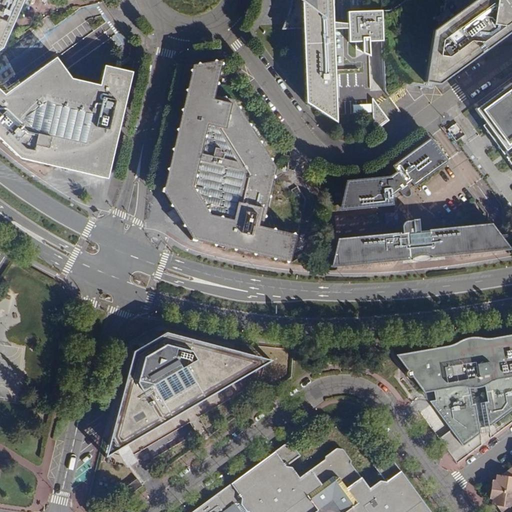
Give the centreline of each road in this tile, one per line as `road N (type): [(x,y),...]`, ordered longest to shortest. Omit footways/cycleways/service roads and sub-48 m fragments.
road 1 (secondary): [(109,287),(308,329),(511,306)]
road 2 (unclassified): [(511,56),(378,151),(331,158),(311,146),(219,22)]
road 3 (residential): [(446,489),(380,400),(342,383),(313,394),(152,511)]
road 4 (unclassified): [(118,245),(174,22)]
road 5 (residential): [(58,511),(109,287)]
road 6 (secondary): [(511,275),(408,290),(295,290)]
road 7 (secondary): [(295,290),(249,297),(139,270),(109,287)]
road 8 (secondary): [(295,290),(235,282),(118,245)]
road 9 (secondary): [(118,245),(0,174)]
road 10 (secondary): [(0,206),(77,254),(96,257),(118,245)]
road 11 (secondary): [(0,224),(109,287)]
